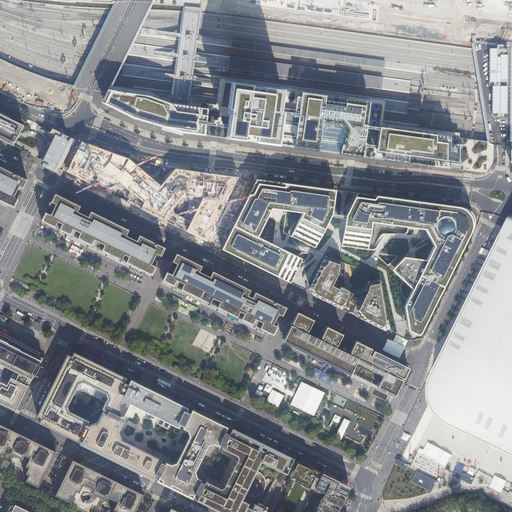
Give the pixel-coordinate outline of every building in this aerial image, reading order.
[(185,8),(184,13),(199,15),(200,12),(200,9),(193,8),(185,6),(185,8)] [(385,60),(231,39),(230,47),(384,68),(385,60)] [(229,57),(227,68),(381,89),(383,78),(229,57)] [(230,108),(226,138),(275,144),(277,145),(278,142),(294,144),(294,147),(362,156),(370,104),(297,94),(295,109),(280,107),(282,92),(233,85),(224,84),(221,107),(230,108)] [(113,91),(111,91),(108,97),(104,103),(134,118),(163,126),(179,131),(183,132),(188,132),(198,134),(201,134),(204,135),(208,109),(187,106),(184,106),(171,104),(167,102),(149,96),(131,93),(113,91)] [(15,136),(21,124),(14,121),(4,117),(0,115),(0,139),(11,145),(13,141),(15,136)] [(179,131),(163,126),(162,129),(183,135),(183,132),(179,131)] [(419,132),(379,127),(376,151),(384,152),(384,159),(450,168),(446,145),(443,145),(441,135),(419,132)] [(221,249),(223,245),(243,205),(256,179),(174,168),(160,185),(129,158),(111,152),(81,139),(65,172),(93,186),(221,249)] [(0,199),(5,202),(13,206),(27,180),(20,176),(0,166),(0,199)] [(223,245),(221,249),(291,283),(296,256),(258,236),(271,208),(302,212),(291,235),(315,247),(332,213),(335,190),(256,179),(243,205),(223,245)] [(62,197),(55,193),(41,220),(52,225),(63,231),(67,233),(152,275),(165,248),(134,232),(78,205),(62,197)] [(345,215),(341,245),(368,249),(371,222),(425,229),(434,245),(427,259),(404,256),(392,269),(412,289),(404,306),(408,330),(418,335),(421,333),(424,326),(476,221),(469,208),(356,193),(345,215)] [(432,402),(435,408),(437,410),(440,415),(446,419),(451,422),(491,442),(511,451),(511,227),(510,228),(506,232),(468,303),(433,374),(431,380),(430,383),(430,387),(430,391),(430,396),(431,399),(432,402)] [(176,253),(163,280),(272,334),(286,307),(270,300),(235,282),(188,259),(176,253)] [(325,256),(310,287),(310,288),(311,291),(313,294),(388,331),(389,329),(381,280),(380,279),(368,281),(368,282),(366,289),(363,292),(344,283),(343,282),(342,281),(342,280),(342,279),(345,265),(344,264),(344,263),(343,262),(342,261),(326,256),(325,256)] [(291,326),(284,340),(305,350),(395,394),(408,367),(351,339),(340,334),(327,328),(317,323),(303,316),(297,313),(291,326)] [(5,334),(0,331),(0,397),(18,406),(19,403),(27,387),(28,386),(24,385),(27,379),(28,377),(31,379),(40,360),(37,359),(40,353),(22,344),(22,343),(10,337),(11,337),(5,334)] [(72,356),(67,354),(62,364),(41,407),(37,415),(41,418),(39,422),(46,425),(52,428),(81,443),(89,428),(84,426),(86,422),(68,412),(65,406),(68,401),(76,383),(83,380),(107,391),(109,398),(105,407),(104,408),(109,410),(114,413),(128,384),(124,382),(126,378),(74,352),(72,356)] [(102,406),(105,407),(109,398),(107,391),(83,380),(76,383),(68,401),(70,402),(73,401),(79,388),(81,388),(101,398),(102,400),(101,403),(102,406)] [(184,426),(190,414),(186,413),(188,408),(166,397),(130,380),(128,384),(114,413),(123,417),(130,404),(139,408),(137,412),(147,417),(148,413),(156,417),(178,428),(180,424),(184,426)] [(155,474),(159,476),(165,464),(161,462),(162,459),(120,439),(118,431),(122,422),(118,420),(120,417),(123,418),(123,417),(114,413),(109,410),(106,414),(103,413),(98,422),(90,425),(89,428),(81,443),(105,454),(132,468),(145,474),(153,478),(155,474)] [(223,446),(229,434),(225,432),(227,427),(192,410),(190,414),(184,426),(183,428),(188,430),(190,437),(177,463),(171,465),(166,462),(165,464),(159,476),(157,480),(173,488),(192,497),(195,493),(199,495),(205,483),(201,481),(202,480),(197,477),(195,471),(208,445),(214,443),(219,446),(220,444),(223,446)] [(38,487),(56,451),(51,449),(33,440),(31,443),(29,441),(29,440),(28,439),(28,438),(27,438),(27,437),(26,437),(25,437),(24,437),(23,438),(21,437),(22,435),(0,423),(0,456),(1,454),(4,455),(8,447),(13,449),(11,453),(15,455),(14,457),(21,457),(24,459),(26,455),(31,458),(27,466),(30,468),(26,474),(29,475),(26,481),(38,487)] [(262,445),(231,429),(231,430),(229,434),(223,446),(222,448),(238,456),(239,459),(224,488),(222,489),(206,481),(205,483),(199,495),(197,499),(205,503),(221,511),(229,511),(230,511),(233,511),(235,511),(247,488),(248,488),(249,488),(250,488),(251,488),(252,487),(253,487),(254,486),(254,485),(255,485),(255,484),(255,483),(255,481),(255,480),(255,479),(254,478),(254,477),(253,476),(254,474),(265,452),(260,449),(262,445)] [(265,452),(254,474),(253,476),(254,477),(254,478),(255,479),(255,480),(255,481),(255,483),(255,484),(255,485),(254,485),(254,486),(253,487),(252,487),(251,488),(250,488),(249,488),(248,488),(247,488),(235,511),(271,511),(272,511),(283,488),(290,476),(297,462),(298,459),(268,445),(265,452)] [(55,495),(67,502),(70,496),(73,497),(76,491),(79,493),(83,484),(94,490),(92,494),(104,500),(106,496),(117,501),(113,510),(116,511),(115,511),(134,511),(144,495),(108,477),(72,460),(55,495)] [(335,511),(347,487),(331,479),(297,462),(290,476),(314,488),(302,511),(280,511),(278,511),(277,511),(335,511)] [(10,502),(7,509),(10,510),(8,511),(26,511),(26,510),(19,506),(10,502)]
